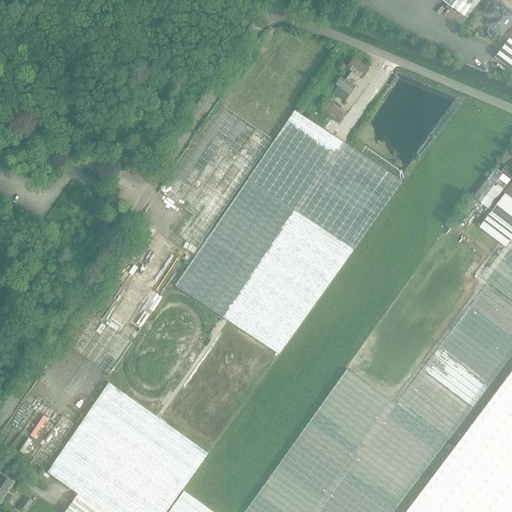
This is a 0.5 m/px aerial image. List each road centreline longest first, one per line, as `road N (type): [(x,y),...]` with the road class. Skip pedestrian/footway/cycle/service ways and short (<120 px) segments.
road 1 (unclassified): [(0,414),(267,10)]
road 2 (unclassified): [(511,108),(267,10)]
